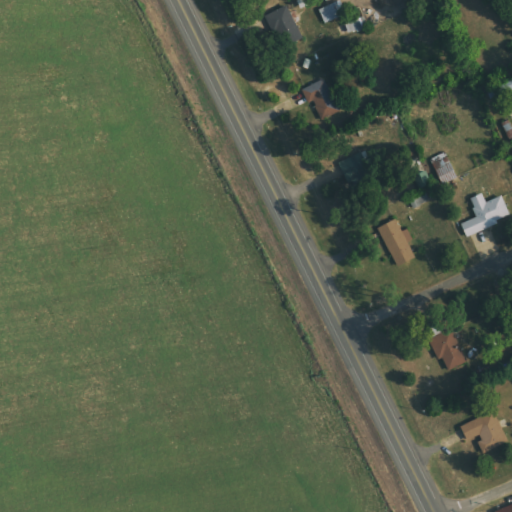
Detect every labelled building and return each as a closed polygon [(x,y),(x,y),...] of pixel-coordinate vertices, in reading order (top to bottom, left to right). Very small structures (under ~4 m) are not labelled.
[(326,24),(348,15),(342,1),(320,10),(326,24)] [(304,38),(290,6),(270,15),(283,47),(304,38)] [(340,112),(325,79),(304,89),(319,122),(340,112)] [(495,88),(489,91),(492,99),(511,91),(511,80),(501,85),(503,89),(496,92),(495,88)] [(340,163),(352,188),(373,178),(362,153),(340,163)] [(467,236),(511,218),(511,216),(504,196),(488,203),(484,194),(471,199),(479,218),(462,224),(467,236)] [(397,268),(419,259),(407,230),(403,232),(398,220),(380,228),(397,268)] [(454,329),(431,339),(441,361),(445,360),(450,372),(469,364),(454,329)] [(462,426),(469,441),(483,435),(489,451),(510,443),(497,412),(462,426)]
